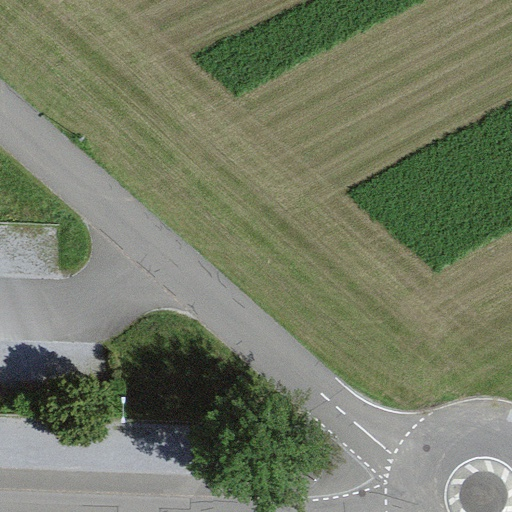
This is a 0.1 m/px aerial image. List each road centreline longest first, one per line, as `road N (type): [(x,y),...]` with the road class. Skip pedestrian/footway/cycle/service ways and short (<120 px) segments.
road 1 (residential): [(390,480),(0,114)]
road 2 (unclassified): [(511,414),(467,411),(430,426),(390,480)]
